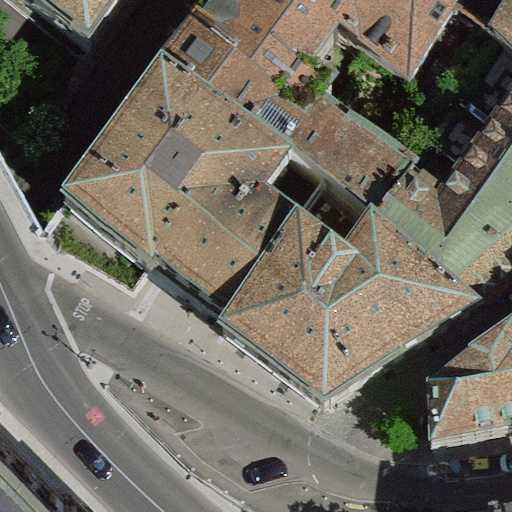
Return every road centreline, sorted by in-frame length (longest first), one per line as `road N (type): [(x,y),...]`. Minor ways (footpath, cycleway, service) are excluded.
road 1 (residential): [(511,480),(424,490),(355,476),(44,300),(6,297)]
road 2 (residential): [(0,232),(177,0)]
road 3 (tertiary): [(6,297),(90,440),(168,511)]
